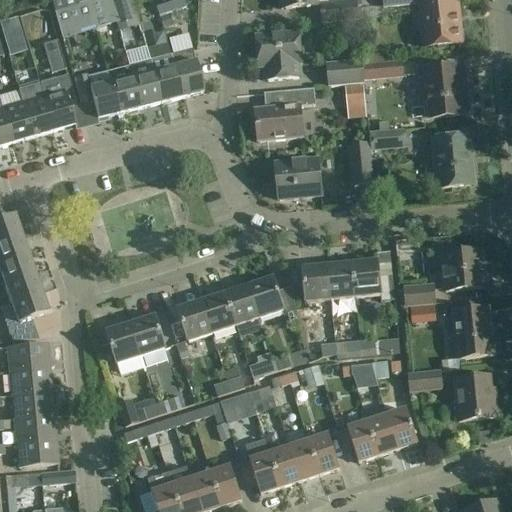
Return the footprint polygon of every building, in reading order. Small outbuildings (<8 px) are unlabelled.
[(99,0),(87,4),(92,21),(106,17),(100,0),(99,0)] [(109,0),(117,25),(137,19),(131,0),(109,0)] [(280,0),(281,12),(285,12),(317,9),(316,0),(280,0)] [(382,0),(383,10),(414,7),(413,0),(382,0)] [(457,0),(437,3),(420,4),(424,50),(462,47),(457,0)] [(185,1),(158,10),(160,18),(188,9),(185,1)] [(53,13),(58,30),(92,21),(87,4),(53,13)] [(321,8),(323,27),(359,24),(357,5),(321,8)] [(201,43),(199,32),(181,35),(184,47),(201,43)] [(167,50),(182,48),(180,35),(166,37),(167,50)] [(266,71),(267,85),(299,82),(298,69),(302,68),(299,36),(255,40),(258,72),(266,71)] [(56,43),(42,48),(43,52),(47,65),(62,61),(58,47),(56,43)] [(191,53),(169,58),(180,102),(202,96),(191,53)] [(169,58),(148,64),(159,107),(180,102),(169,58)] [(148,64),(127,69),(139,112),(159,107),(148,64)] [(365,83),(364,70),(363,70),(363,64),(327,67),(329,89),(365,86),(365,83)] [(400,67),(364,70),(365,83),(401,80),(400,67)] [(127,69),(107,74),(107,75),(118,118),(139,112),(127,69)] [(426,74),(431,122),(468,118),(464,70),(426,74)] [(96,123),(118,118),(107,75),(87,80),(87,78),(74,81),(80,108),(92,106),(96,123)] [(67,78),(38,87),(52,135),(73,129),(68,112),(76,109),(67,78)] [(18,93),(21,106),(32,141),(52,135),(38,87),(18,93)] [(346,90),(347,113),(366,111),(364,88),(346,90)] [(314,92),(304,93),(284,95),(286,111),(255,114),(258,145),(303,141),(300,111),(316,109),(314,92)] [(21,106),(1,112),(11,147),(32,141),(21,106)] [(0,109),(0,150),(11,147),(1,112),(0,109)] [(371,138),(373,153),(404,150),(402,135),(371,138)] [(433,143),(436,171),(438,191),(470,188),(467,159),(472,158),(470,140),(433,143)] [(350,148),(352,168),(354,188),(373,186),(370,147),(350,148)] [(318,164),(296,166),(276,168),(279,203),(321,199),(318,164)] [(177,192),(114,209),(126,251),(188,233),(177,192)] [(0,223),(0,245),(20,239),(13,219),(0,223)] [(0,267),(27,258),(20,239),(0,245),(0,267)] [(442,259),(444,278),(446,295),(485,291),(482,255),(442,259)] [(0,288),(3,288),(33,277),(27,258),(0,267),(0,288)] [(378,265),(354,267),(357,301),(381,299),(381,305),(394,304),(391,279),(379,281),(378,265)] [(354,267),(329,270),(333,304),(357,301),(354,267)] [(329,270),(303,272),(306,306),(333,304),(329,270)] [(3,288),(10,307),(40,297),(33,277),(3,288)] [(273,282),(249,290),(259,322),(284,315),(281,307),(295,302),(292,291),(278,296),(273,282)] [(405,292),(406,309),(436,306),(434,289),(405,292)] [(249,290),(226,297),(236,330),(259,322),(249,290)] [(40,297),(10,307),(0,310),(0,312),(12,346),(37,343),(30,322),(47,316),(40,297)] [(226,297),(201,305),(212,338),(236,330),(226,297)] [(212,338),(201,305),(178,313),(188,345),(212,338)] [(487,312),(467,314),(456,315),(461,362),(492,359),(487,312)] [(155,320),(131,328),(141,361),(165,353),(155,320)] [(141,361),(131,328),(107,335),(117,368),(141,361)] [(375,343),(361,345),(362,355),(377,354),(377,358),(400,356),(398,343),(376,345),(375,343)] [(362,355),(361,345),(347,346),(348,357),(362,355)] [(6,351),(8,376),(48,372),(46,347),(6,351)] [(323,349),(324,359),(338,358),(337,347),(323,349)] [(287,359),(273,364),(276,374),(291,370),(287,359)] [(273,364),(260,368),(263,379),(276,374),(273,364)] [(391,365),(392,374),(401,373),(400,364),(391,365)] [(352,369),(353,378),(360,377),(360,368),(352,369)] [(316,369),(304,372),(308,385),(320,381),(316,369)] [(344,370),(345,378),(353,378),(352,369),(344,370)] [(8,376),(11,400),(50,396),(48,372),(8,376)] [(407,377),(409,393),(442,390),(441,374),(407,377)] [(287,378),(289,387),(298,384),(295,375),(287,378)] [(279,380),(282,389),(289,387),(287,378),(279,380)] [(241,381),(228,385),(231,396),(245,392),(241,381)] [(454,384),(456,405),(458,425),(498,421),(496,404),(492,404),(490,381),(454,384)] [(231,396),(228,385),(214,390),(218,401),(231,396)] [(258,394),(250,397),(252,405),(260,402),(258,394)] [(11,400),(13,424),(53,420),(50,396),(11,400)] [(242,399),(244,407),(252,405),(250,397),(242,399)] [(182,400),(156,408),(160,419),(186,411),(182,400)] [(235,401),(220,406),(227,428),(242,423),(235,401)] [(118,408),(125,430),(146,423),(143,413),(141,408),(133,411),(131,403),(118,408)] [(220,406),(191,416),(194,424),(215,417),(218,429),(217,429),(222,444),(231,441),(227,428),(220,406)] [(329,407),(318,410),(326,435),(337,431),(329,407)] [(160,419),(156,408),(143,413),(146,423),(160,419)] [(406,412),(386,419),(398,454),(418,447),(406,412)] [(194,424),(191,416),(172,422),(174,430),(194,424)] [(386,419),(367,425),(378,460),(398,454),(386,419)] [(13,424),(15,448),(55,444),(53,420),(13,424)] [(172,422),(152,428),(155,437),(174,430),(172,422)] [(378,460),(367,425),(347,432),(359,466),(378,460)] [(155,437),(152,428),(144,431),(147,440),(155,437)] [(328,438),(309,444),(321,479),(339,473),(328,438)] [(55,444),(15,448),(17,472),(57,468),(55,444)] [(309,444),(289,451),(300,485),(321,479),(309,444)] [(289,451),(270,457),(281,492),(300,485),(289,451)] [(281,492),(270,457),(250,464),(261,498),(281,492)] [(168,477),(172,490),(179,511),(200,511),(191,483),(187,470),(168,477)] [(231,470),(211,477),(222,511),(242,504),(231,470)] [(40,478),(40,479),(41,490),(75,487),(74,475),(40,478)] [(152,496),(140,500),(143,511),(179,511),(172,490),(168,477),(148,483),(152,496)] [(191,483),(200,511),(218,511),(222,511),(211,477),(191,483)] [(10,480),(0,481),(0,506),(12,506),(10,480)]
